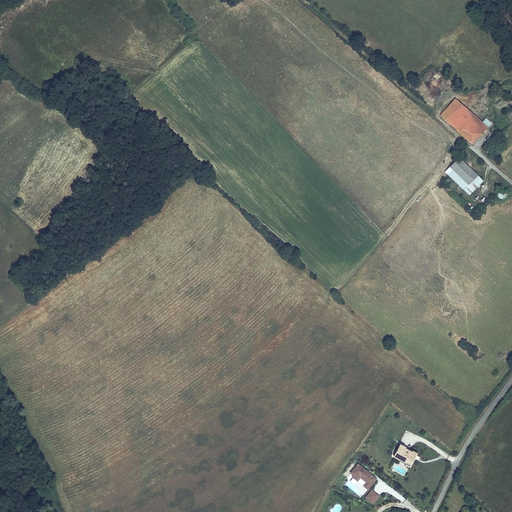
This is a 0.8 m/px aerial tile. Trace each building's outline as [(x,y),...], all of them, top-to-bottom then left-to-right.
[(455,130),(472,145),(489,127),(482,122),(455,98),(440,115),(456,129),(455,130)] [(482,122),(489,127),(492,123),(486,118),(482,122)] [(450,176),(470,195),(483,181),(478,176),(479,175),(459,157),(450,166),(455,171),(450,176)] [(503,201),(509,193),(503,188),(497,196),(503,201)] [(418,453),(400,444),(393,459),(412,468),(418,453)] [(377,478),(358,464),(350,473),(369,490),(377,478)] [(379,495),(372,490),(365,498),(373,504),(379,495)] [(394,491),(391,496),(404,502),(406,498),(394,491)]
